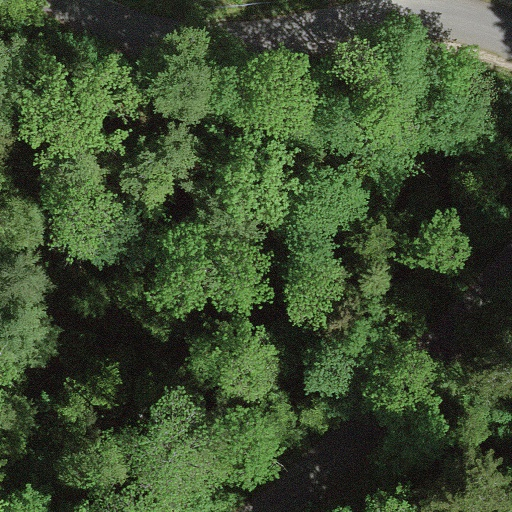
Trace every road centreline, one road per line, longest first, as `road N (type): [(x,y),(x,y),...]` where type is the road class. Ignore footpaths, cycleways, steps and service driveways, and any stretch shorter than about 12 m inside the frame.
road 1 (unclassified): [(79,0),(152,34),(208,40),(415,11),(511,29)]
road 2 (unclassified): [(511,273),(265,511)]
